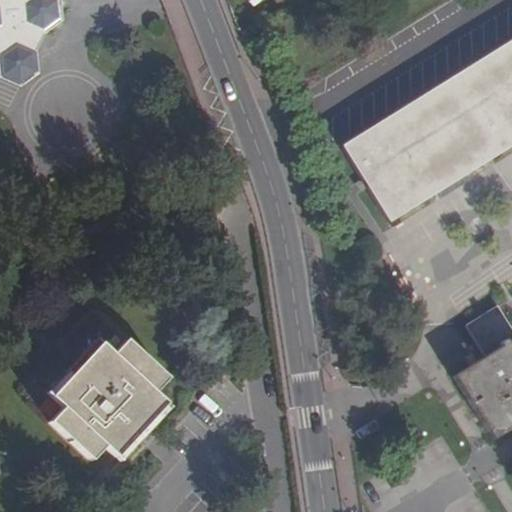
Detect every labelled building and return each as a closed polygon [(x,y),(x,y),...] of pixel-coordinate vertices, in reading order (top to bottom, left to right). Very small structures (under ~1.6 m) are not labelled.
[(0,0),(0,69),(2,78),(19,87),(41,72),(35,52),(44,27),(62,19),(56,0),(0,0)] [(511,43),(342,146),(391,224),(511,148),(511,43)] [(487,361),(457,379),(494,439),(511,428),(511,327),(501,309),(468,329),(487,361)] [(112,354),(153,393),(166,379),(126,340),(112,354)] [(64,407),(103,445),(110,452),(115,457),(165,404),(153,393),(112,354),(100,344),(51,395),(64,407)] [(103,445),(64,407),(49,422),(89,459),(103,445)]
